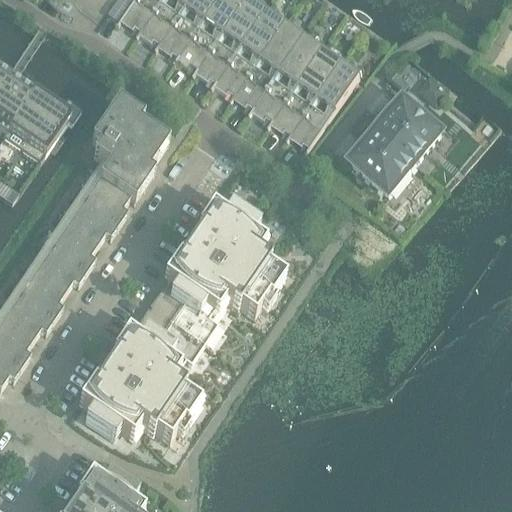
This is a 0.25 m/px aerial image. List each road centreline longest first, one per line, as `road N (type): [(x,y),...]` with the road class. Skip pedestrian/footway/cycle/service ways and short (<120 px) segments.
road 1 (residential): [(23,423),(220,130)]
road 2 (residential): [(220,130),(94,44),(12,0)]
road 3 (residential): [(395,59),(298,186)]
